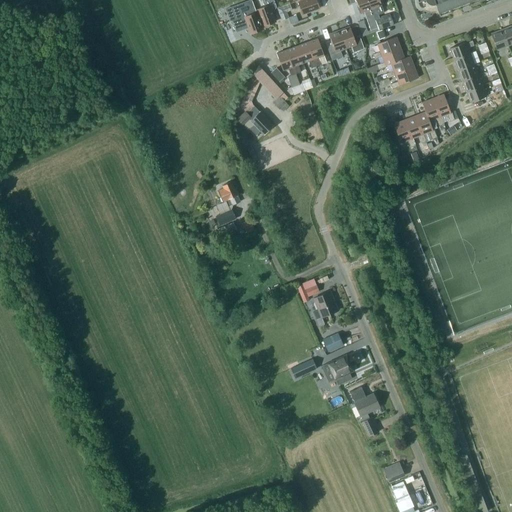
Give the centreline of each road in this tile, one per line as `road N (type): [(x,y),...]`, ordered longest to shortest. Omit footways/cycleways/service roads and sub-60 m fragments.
road 1 (unclassified): [(443,511),(324,230)]
road 2 (residential): [(324,230),(318,206),(351,122),(445,79),(429,37)]
road 3 (track): [(468,511),(369,273)]
road 4 (track): [(373,106),(408,181),(511,110)]
